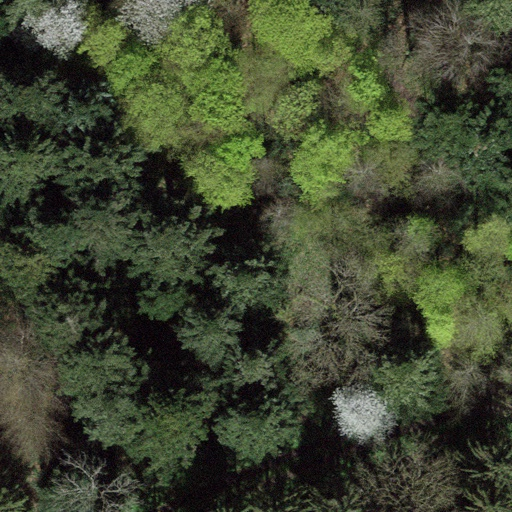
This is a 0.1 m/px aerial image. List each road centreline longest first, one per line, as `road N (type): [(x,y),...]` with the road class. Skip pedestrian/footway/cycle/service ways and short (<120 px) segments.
road 1 (track): [(191,511),(412,415),(511,394)]
road 2 (track): [(295,0),(511,202)]
